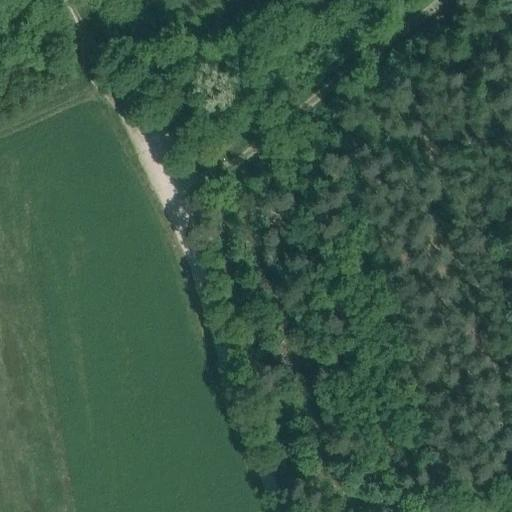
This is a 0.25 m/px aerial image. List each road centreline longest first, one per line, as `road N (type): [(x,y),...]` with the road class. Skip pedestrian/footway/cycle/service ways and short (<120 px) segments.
road 1 (track): [(445,0),(212,176),(180,211)]
road 2 (track): [(180,211),(283,511)]
road 3 (track): [(67,0),(180,211)]
